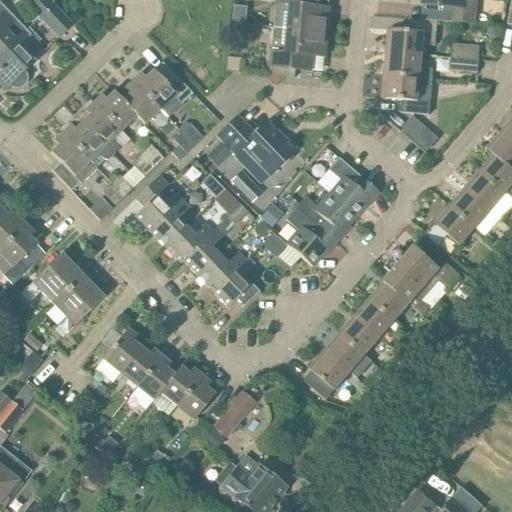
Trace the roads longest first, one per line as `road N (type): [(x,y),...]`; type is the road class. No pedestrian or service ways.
road 1 (residential): [(418,192),(285,349),(237,362),(205,343),(6,144)]
road 2 (unclassified): [(340,511),(511,309)]
road 3 (residential): [(418,192),(353,134),(359,0)]
road 4 (residential): [(6,144),(142,14)]
road 5 (residential): [(418,192),(511,87)]
